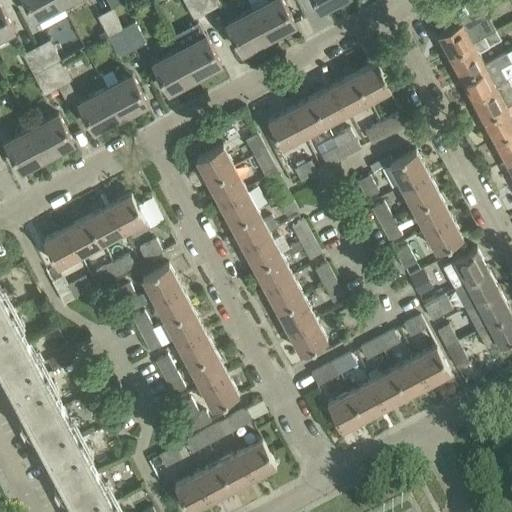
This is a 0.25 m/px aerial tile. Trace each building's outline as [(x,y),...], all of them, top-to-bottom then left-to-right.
[(0,0),(0,35),(14,28),(0,0)] [(62,2),(60,0),(27,0),(36,16),(62,2)] [(209,13),(202,0),(184,0),(195,20),(209,13)] [(202,0),(209,13),(222,5),(219,0),(202,0)] [(269,35),(295,21),(283,0),(250,0),(254,6),(269,35)] [(438,31),(450,53),(496,29),(489,15),(494,13),(488,1),(485,2),(483,0),(463,0),(455,5),(460,16),(459,16),(461,19),(438,31)] [(269,35),(253,6),(227,20),(243,49),(269,35)] [(124,30),(113,9),(98,18),(108,37),(124,30)] [(124,30),(134,51),(148,43),(137,22),(124,30)] [(450,53),(461,74),(485,61),(479,49),(501,38),(496,29),(450,53)] [(124,30),(108,37),(120,58),(134,51),(124,30)] [(206,31),(179,45),(195,75),(221,61),(206,31)] [(60,59),(50,40),(37,47),(47,66),(60,59)] [(195,75),(179,45),(153,59),(169,89),(195,75)] [(511,45),(461,74),(473,95),(507,77),(511,73),(511,45)] [(37,47),(23,55),(33,73),(47,66),(37,47)] [(59,88),(72,81),(60,59),(47,66),(59,88)] [(378,59),(356,71),(370,97),(392,85),(378,59)] [(47,66),(33,73),(45,96),(59,88),(47,66)] [(132,71),(106,85),(121,114),(148,100),(132,71)] [(356,71),(334,82),(348,109),(370,97),(356,71)] [(473,95),(484,117),(507,104),(507,103),(511,100),(511,85),(507,77),(473,95)] [(334,82),(312,94),(326,120),(348,109),(334,82)] [(121,114),(106,85),(80,99),(95,128),(121,114)] [(312,94),(290,106),(304,132),(326,120),(312,94)] [(511,113),(507,104),(484,117),(495,138),(511,128),(511,113)] [(304,132),(290,106),(269,117),(283,144),(304,132)] [(388,132),(405,123),(398,110),(382,119),(388,132)] [(59,111),(33,125),(48,153),(74,139),(59,111)] [(365,128),(372,140),(388,132),(382,119),(365,128)] [(48,153),(33,125),(6,139),(21,167),(48,153)] [(361,146),(351,126),(333,135),(337,143),(344,155),(361,146)] [(267,145),(259,128),(246,135),(255,151),(267,145)] [(511,128),(495,138),(507,159),(511,155),(511,128)] [(197,156),(209,177),(235,163),(223,142),(197,156)] [(322,151),(328,163),(344,155),(337,143),(322,151)] [(255,151),(264,168),(276,161),(267,145),(255,151)] [(390,161),(401,183),(428,169),(416,147),(390,161)] [(294,164),(301,176),(319,166),(312,154),(294,164)] [(209,177),(220,199),(246,185),(235,163),(209,177)] [(401,183),(413,205),(440,191),(428,169),(401,183)] [(271,177),(279,194),(291,188),(283,172),(271,177)] [(359,178),(367,195),(379,189),(370,172),(359,178)] [(220,199),(232,221),(258,207),(246,185),(220,199)] [(291,188),(279,194),(287,210),(299,205),(291,188)] [(132,190),(110,202),(124,228),(146,216),(132,190)] [(413,205),(425,227),(451,213),(440,191),(413,205)] [(385,198),(372,205),(381,222),(393,215),(385,198)] [(110,202),(88,214),(102,240),(124,228),(110,202)] [(232,221),(243,242),(277,224),(271,214),(264,218),(258,207),(232,221)] [(451,213),(425,227),(436,249),(463,234),(451,213)] [(88,214),(66,225),(80,252),(102,240),(88,214)] [(381,222),(390,239),(402,232),(393,215),(381,222)] [(289,238),(292,244),(313,233),(304,217),(292,224),(297,233),(289,238)] [(275,239),(283,235),(277,224),(243,242),(255,264),(281,250),(275,239)] [(80,252),(66,225),(45,237),(58,263),(80,252)] [(304,246),(310,256),(322,249),(313,233),(292,244),(286,248),(290,254),(304,246)] [(140,243),(146,255),(163,247),(157,235),(140,243)] [(424,265),(428,263),(422,251),(414,255),(408,242),(396,248),(409,273),(410,273),(424,265)] [(444,263),(455,284),(489,266),(477,245),(454,257),(454,258),(444,263)] [(130,249),(113,258),(120,270),(136,262),(130,249)] [(255,264),(267,286),(292,272),(281,250),(255,264)] [(120,270),(113,258),(96,266),(103,279),(120,270)] [(327,259),(315,266),(324,283),(336,276),(327,259)] [(144,274),(155,296),(181,282),(169,261),(144,274)] [(410,273),(420,292),(434,285),(424,265),(410,273)] [(455,284),(466,305),(500,287),(489,266),(455,284)] [(52,277),(65,300),(93,285),(86,272),(69,282),(64,271),(52,277)] [(267,286),(278,307),(304,294),(292,272),(267,286)] [(116,282),(127,307),(142,300),(130,275),(116,282)] [(333,299),(345,293),(336,276),(324,283),(333,299)] [(155,296),(167,318),(193,304),(181,282),(155,296)] [(0,284),(0,354),(29,339),(0,284)] [(466,305),(478,327),(511,309),(500,287),(466,305)] [(424,301),(433,317),(453,306),(444,290),(424,301)] [(278,307),(290,329),(315,315),(304,294),(278,307)] [(351,302),(338,309),(347,326),(349,325),(358,320),(360,319),(351,302)] [(167,318),(178,340),(204,326),(193,304),(167,318)] [(511,310),(511,309),(478,327),(489,349),(511,336),(511,310)] [(134,318),(143,334),(155,328),(146,311),(134,318)] [(404,321),(410,333),(428,324),(421,311),(404,321)] [(315,315),(290,329),(302,351),(327,337),(315,315)] [(358,320),(349,325),(354,334),(362,330),(358,320)] [(447,344),(458,338),(449,321),(437,327),(447,344)] [(178,340),(190,361),(216,348),(204,326),(178,340)] [(384,347),(400,338),(394,326),(378,335),(384,347)] [(155,328),(143,334),(151,351),(164,344),(155,328)] [(361,344),(367,356),(384,347),(378,335),(361,344)] [(458,338),(447,344),(449,348),(458,366),(470,359),(458,338)] [(29,339),(0,354),(0,362),(10,381),(4,384),(4,383),(3,383),(7,390),(7,389),(9,393),(9,394),(12,400),(13,400),(12,399),(18,396),(31,421),(63,403),(29,339)] [(437,342),(415,354),(429,380),(451,368),(437,342)] [(190,361),(202,383),(227,369),(216,348),(190,361)] [(341,370),(357,362),(350,349),(334,358),(341,370)] [(156,359),(165,376),(178,370),(169,353),(156,359)] [(415,354),(393,365),(407,392),(429,380),(415,354)] [(311,370),(318,383),(341,370),(334,358),(311,370)] [(393,365),(372,377),(386,403),(407,392),(393,365)] [(227,369),(202,383),(213,405),(239,391),(227,369)] [(178,370),(165,376),(174,393),(186,387),(178,370)] [(372,377),(350,389),(364,415),(386,403),(372,377)] [(364,415),(350,389),(328,400),(342,426),(364,415)] [(191,398),(180,404),(194,430),(212,421),(206,410),(200,413),(191,398)] [(63,403),(31,421),(44,445),(39,448),(38,447),(37,447),(41,454),(42,454),(44,457),(43,458),(46,464),(47,464),(47,463),(52,460),(65,485),(97,467),(63,403)] [(228,417),(234,429),(253,420),(246,407),(228,417)] [(212,442),(231,431),(224,419),(205,430),(212,442)] [(212,442),(205,430),(183,442),(189,454),(212,442)] [(263,435),(241,447),(255,473),(277,461),(263,435)] [(166,467),(189,454),(183,442),(148,460),(157,476),(168,471),(166,467)] [(241,447),(219,459),(233,485),(255,473),(241,447)] [(219,459),(197,470),(211,496),(233,485),(219,459)] [(121,511),(97,467),(65,485),(78,509),(72,511),(71,511),(121,511)] [(211,496),(197,470),(175,482),(189,508),(211,496)] [(142,508),(144,511),(156,511),(152,503),(142,508)]
